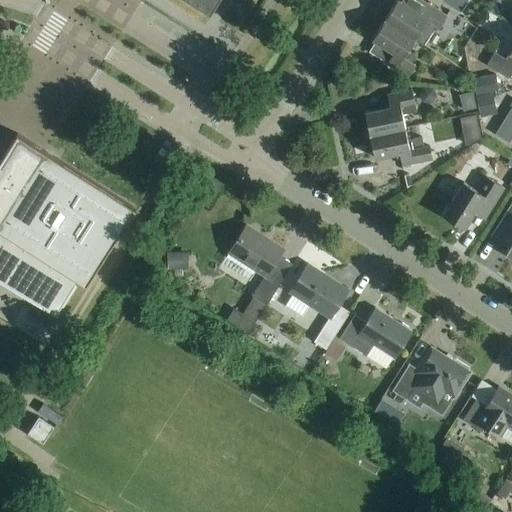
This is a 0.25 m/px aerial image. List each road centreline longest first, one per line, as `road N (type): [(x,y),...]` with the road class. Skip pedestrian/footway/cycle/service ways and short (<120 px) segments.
road 1 (unclassified): [(511,324),(252,163)]
road 2 (unclassified): [(243,158),(226,130),(46,14),(0,0)]
road 3 (unclassified): [(0,23),(35,36),(210,147),(243,158)]
road 4 (residential): [(252,163),(352,0)]
